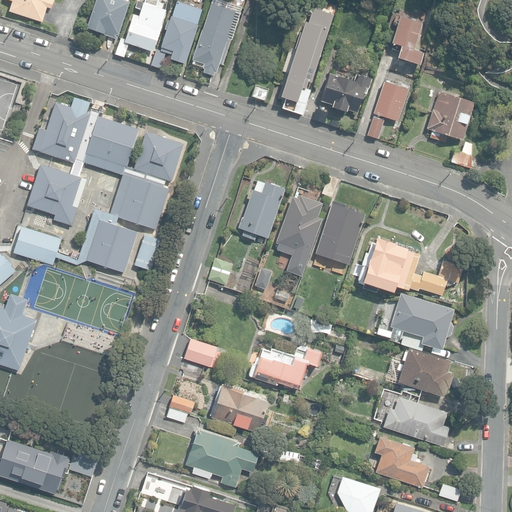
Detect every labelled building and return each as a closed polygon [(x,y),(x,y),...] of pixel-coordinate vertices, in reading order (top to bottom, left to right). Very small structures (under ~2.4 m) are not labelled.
[(9,11),(43,22),(47,7),(52,9),(54,0),(7,0),(12,1),(9,11)] [(95,0),(86,28),(118,39),(130,1),(128,0),(127,0),(95,0)] [(115,54),(125,57),(129,43),(153,51),(166,10),(138,0),(135,8),(141,10),(139,16),(134,14),(125,39),(121,38),(115,54)] [(151,65),(161,68),(166,52),(172,54),(170,59),(186,64),(199,25),(197,24),(201,14),(198,13),(199,9),(176,1),(170,20),(167,19),(164,29),(166,30),(160,47),(162,48),(161,50),(157,49),(151,65)] [(203,72),(213,75),(215,71),(216,72),(230,29),(229,29),(232,20),(214,14),(215,10),(210,9),(192,64),(204,67),(203,72)] [(311,83),(333,15),(313,9),(308,24),(303,22),(280,97),(285,99),(282,109),(294,112),(297,100),(306,103),(310,90),(306,89),(309,82),(311,83)] [(398,57),(420,64),(424,52),(414,49),(422,23),(401,16),(392,43),(402,46),(398,57)] [(347,110),(357,112),(363,92),(367,94),(372,78),(355,73),(353,81),(330,73),(321,101),(332,104),(331,107),(346,112),(347,110)] [(373,113),(398,121),(409,89),(384,81),(373,113)] [(252,96),(265,100),(269,89),(256,85),(252,96)] [(429,137),(445,142),(448,135),(462,140),(475,102),(439,90),(427,128),(431,130),(429,137)] [(86,112),(89,103),(73,97),(70,107),(55,102),(46,130),(38,128),(32,149),(74,162),(70,174),(40,164),(27,205),(55,214),(53,219),(72,225),(77,207),(73,206),(82,177),(79,177),(84,162),(123,175),(110,214),(94,208),(77,259),(56,253),(61,239),(22,226),(13,252),(53,265),(55,257),(77,264),(86,260),(123,272),(137,232),(115,225),(117,217),(155,229),(168,188),(163,187),(165,180),(171,182),(183,144),(145,132),(133,169),(126,166),(138,130),(97,116),(99,112),(91,109),(90,113),(86,112)] [(327,113),(315,109),(312,120),(324,124),(327,113)] [(367,135),(377,138),(383,120),(373,117),(367,135)] [(450,161),(470,168),(471,143),(465,141),(461,152),(454,149),(450,161)] [(322,193),(332,196),(338,179),(328,175),(322,193)] [(242,235),(255,240),(257,234),(268,238),(285,188),(265,181),(264,183),(257,180),(254,190),(250,188),(247,198),(249,199),(243,217),(242,216),(238,228),(244,230),(242,235)] [(288,271),(302,276),(323,218),(318,216),(323,203),(300,194),(299,198),(292,196),(276,242),(280,243),(277,250),(293,256),(288,271)] [(315,254),(348,264),(365,214),(359,212),(358,210),(349,207),(347,208),(345,207),(346,204),(332,200),(315,254)] [(135,265),(151,270),(161,240),(145,235),(145,234),(135,265)] [(396,243),(376,237),(374,242),(371,241),(368,252),(365,251),(357,279),(361,281),(360,283),(363,284),(362,287),(376,292),(378,287),(393,292),(395,286),(409,290),(409,288),(414,273),(420,254),(406,249),(407,248),(395,244),(396,243)] [(0,283),(15,270),(0,252),(0,283)] [(208,278),(226,284),(233,263),(215,257),(208,278)] [(443,261),(438,275),(438,277),(455,282),(457,283),(462,267),(443,261)] [(255,285),(266,288),(272,271),(261,267),(255,285)] [(422,276),(414,273),(409,288),(418,291),(419,288),(442,295),(445,285),(449,286),(454,283),(455,282),(438,277),(438,275),(424,271),(422,276)] [(274,297),(286,302),(290,294),(277,289),(274,297)] [(420,343),(442,349),(446,337),(451,334),(453,326),(451,322),(455,309),(401,293),(391,326),(393,327),(390,336),(400,339),(403,331),(422,337),(420,343)] [(4,308),(0,306),(0,365),(19,371),(36,319),(22,314),(26,300),(8,295),(4,308)] [(299,310),(303,299),(298,297),(294,308),(299,310)] [(190,338),(184,358),(222,370),(227,354),(215,350),(216,346),(190,338)] [(277,381),(298,388),(307,362),(316,366),(321,351),(302,345),(296,347),(295,351),(283,347),(285,344),(274,340),(271,351),(262,348),(257,363),(254,362),(253,362),(252,363),(248,373),(249,374),(249,375),(250,376),(276,384),(277,381)] [(397,381),(444,394),(446,386),(449,387),(453,373),(447,371),(450,360),(408,348),(408,351),(404,350),(402,358),(398,357),(392,378),(398,379),(397,381)] [(211,417),(257,432),(267,400),(243,392),(244,389),(222,382),(222,383),(211,417)] [(400,393),(382,388),(373,418),(384,422),(382,427),(443,446),(449,427),(443,425),(447,412),(417,402),(419,396),(401,390),(400,393)] [(283,393),(281,403),(290,405),(292,395),(283,393)] [(169,406),(190,413),(194,401),(173,394),(169,406)] [(166,416),(184,423),(188,413),(170,407),(166,416)] [(220,482),(235,487),(242,468),(252,472),(259,453),(237,446),(238,442),(198,428),(185,464),(194,467),(192,472),(210,478),(212,473),(222,476),(220,482)] [(375,471),(422,487),(424,481),(425,481),(428,472),(427,472),(429,465),(415,460),(417,453),(412,452),(414,447),(409,445),(410,444),(402,441),(402,442),(379,435),(374,451),(381,454),(375,471)] [(0,474),(55,493),(57,488),(58,489),(63,477),(64,477),(70,456),(51,450),(51,452),(7,438),(0,459),(0,474)] [(296,471),(315,475),(321,459),(264,446),(262,457),(297,465),(296,471)] [(69,468),(92,476),(100,453),(81,447),(78,457),(73,455),(69,468)] [(142,493),(163,500),(170,480),(148,472),(142,493)] [(347,511),(348,511),(372,511),(380,488),(342,475),(337,492),(347,511)] [(438,494),(457,501),(460,490),(442,483),(438,494)] [(232,511),(236,504),(209,495),(211,490),(193,484),(191,490),(187,488),(186,491),(182,490),(178,504),(179,505),(176,511),(232,511)] [(392,511),(430,511),(395,501),(392,511)] [(301,511),(275,503),(271,511),(301,511)]
